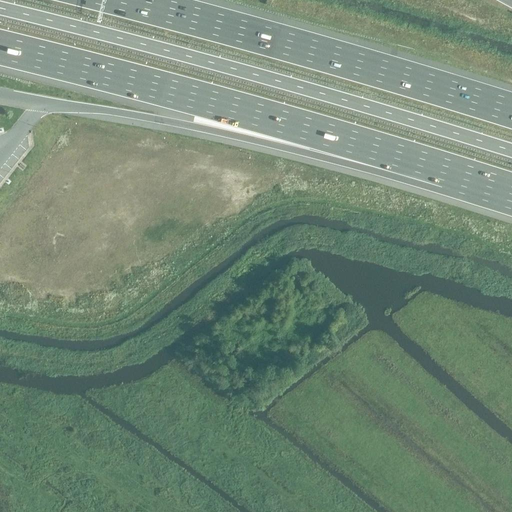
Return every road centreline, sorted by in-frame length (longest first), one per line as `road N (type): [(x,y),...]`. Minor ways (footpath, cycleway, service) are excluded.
road 1 (motorway): [(0,9),(511,151)]
road 2 (motorway): [(0,48),(454,174)]
road 3 (motorway): [(41,104),(454,174)]
road 4 (motorway): [(511,112),(122,0)]
